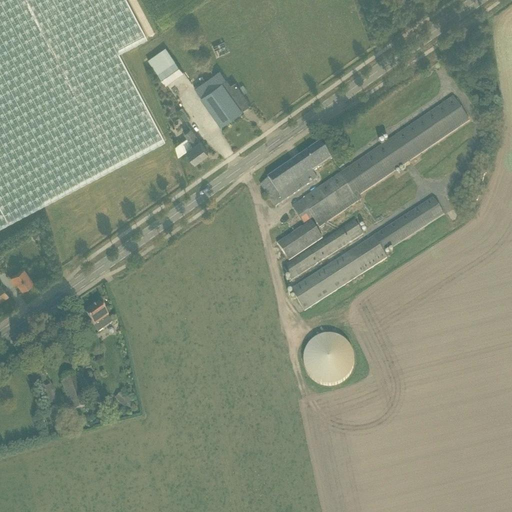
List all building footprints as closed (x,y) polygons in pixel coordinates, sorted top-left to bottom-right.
[(0,0),(0,225),(164,139),(118,52),(146,37),(126,0),(0,0)] [(225,42),(213,47),(217,56),(229,51),(225,42)] [(184,72),(170,53),(152,66),(166,85),(184,72)] [(235,82),(231,85),(222,73),(217,75),(194,87),(221,125),(251,104),(235,82)] [(343,174),(302,202),(293,208),(305,227),(278,246),(289,262),(322,239),(310,221),(313,219),(320,228),(362,200),(359,196),(469,122),(454,99),(345,173),(345,172),(343,173),(343,174)] [(189,119),(181,107),(178,110),(186,121),(189,119)] [(187,150),(195,161),(208,152),(200,140),(199,141),(191,128),(184,133),(193,145),(187,150)] [(332,161),(320,144),(268,180),(269,181),(261,186),(276,208),(317,180),(313,173),(332,161)] [(448,167),(448,165),(448,162),(448,160),(446,158),(445,156),(444,155),(441,153),(437,152),(435,152),(432,153),(429,154),(427,155),(425,158),(424,160),(423,163),(423,165),(423,167),(424,170),(425,171),(427,173),(430,176),(433,177),(435,177),(438,177),(441,176),(444,174),(446,173),(447,170),(448,167)] [(373,238),(374,239),(291,292),(305,312),(387,259),(384,255),(444,216),(433,199),(373,238)] [(355,222),(283,268),(292,281),(363,235),(355,222)] [(31,235),(39,239),(39,240),(43,232),(35,228),(31,235)] [(17,282),(22,288),(32,281),(23,268),(10,277),(15,284),(17,282)] [(0,301),(8,296),(0,283),(0,301)] [(107,317),(99,305),(84,315),(93,328),(93,327),(98,334),(112,324),(107,318),(107,317)] [(102,351),(95,337),(86,342),(94,356),(102,351)] [(347,385),(353,362),(353,344),(329,337),(312,337),(306,356),(306,379),(325,385),(347,385)] [(62,347),(66,352),(71,349),(67,343),(62,347)] [(61,382),(71,412),(87,407),(77,377),(61,382)] [(52,386),(39,390),(46,413),(59,409),(52,386)] [(133,405),(127,399),(120,405),(126,412),(133,405)]
